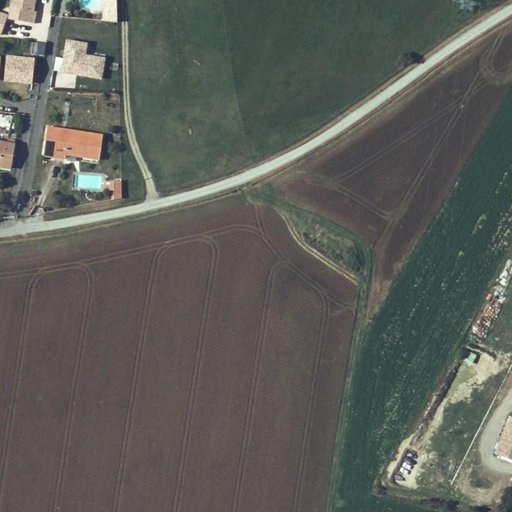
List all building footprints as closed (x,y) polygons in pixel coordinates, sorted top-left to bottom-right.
[(34,11),(35,0),(12,0),(9,19),(34,24),(36,11),(34,11)] [(118,22),(116,0),(108,0),(104,14),(103,17),(102,21),(118,22)] [(473,11),(474,2),(463,0),(460,0),(459,9),(473,11)] [(0,23),(5,25),(8,16),(0,13),(0,23)] [(88,40),(89,28),(79,27),(78,39),(88,40)] [(87,55),(88,43),(66,40),(63,58),(58,57),(54,87),(75,90),(76,76),(103,80),(106,58),(87,55)] [(30,42),(30,54),(45,55),(46,43),(30,42)] [(34,84),(35,58),(6,56),(5,83),(34,84)] [(100,160),(104,136),(48,127),(44,156),(66,159),(66,155),(67,151),(81,153),(80,157),(100,160)] [(0,166),(11,169),(16,145),(14,145),(15,141),(8,140),(8,144),(0,142),(0,166)] [(122,190),(122,181),(114,181),(111,181),(111,190),(114,190),(122,190)] [(466,350),(461,360),(471,365),(477,356),(466,350)] [(494,454),(511,461),(511,418),(509,417),(494,454)]
